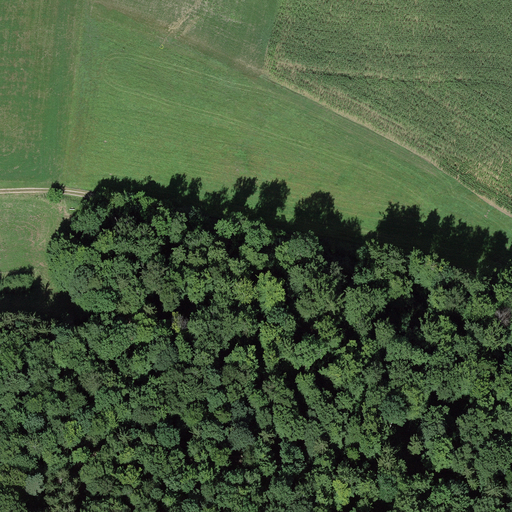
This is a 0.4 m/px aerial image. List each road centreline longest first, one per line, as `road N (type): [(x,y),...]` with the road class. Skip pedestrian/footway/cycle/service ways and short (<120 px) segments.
road 1 (track): [(0,390),(159,332),(511,345)]
road 2 (track): [(511,289),(96,196),(0,194)]
road 3 (track): [(0,497),(79,460),(275,455),(395,477),(502,511)]
